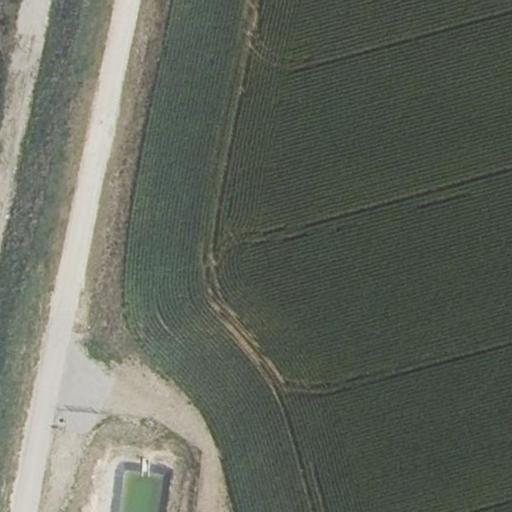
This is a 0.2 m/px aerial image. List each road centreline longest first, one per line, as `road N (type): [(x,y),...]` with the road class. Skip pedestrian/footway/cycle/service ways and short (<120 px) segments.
road 1 (track): [(131,0),(25,511)]
road 2 (track): [(0,180),(29,0)]
